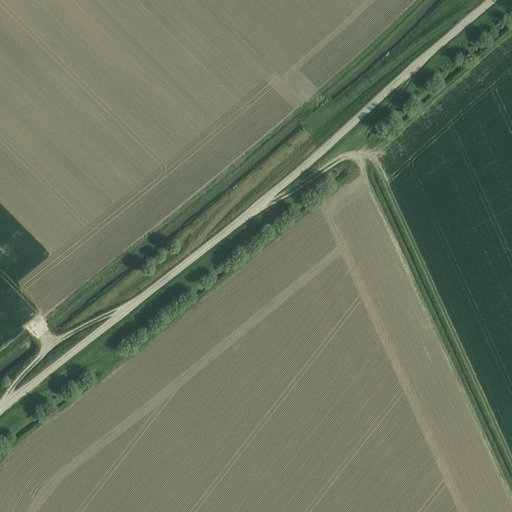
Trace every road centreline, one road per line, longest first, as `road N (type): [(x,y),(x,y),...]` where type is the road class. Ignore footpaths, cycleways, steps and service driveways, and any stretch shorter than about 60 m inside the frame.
road 1 (unclassified): [(0,409),(224,234),(492,0)]
road 2 (track): [(0,406),(58,342),(133,304)]
